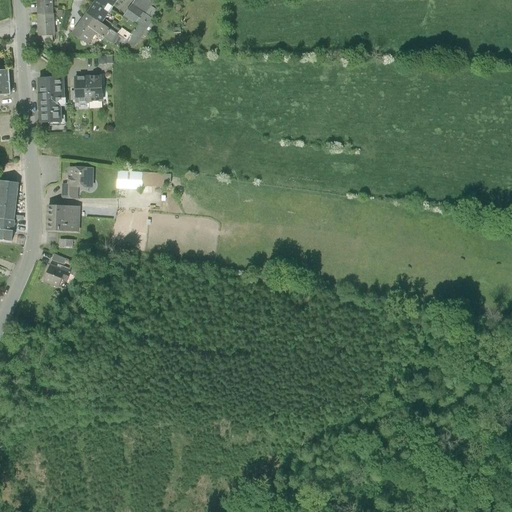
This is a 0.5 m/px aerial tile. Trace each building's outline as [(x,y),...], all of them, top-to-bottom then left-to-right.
[(37,0),(38,15),(53,15),(52,0),(37,0)] [(96,0),(73,35),(87,44),(95,33),(104,20),(117,0),(96,0)] [(129,20),(138,26),(142,20),(146,14),(152,19),(155,15),(153,14),(156,10),(151,7),(155,0),(136,0),(123,19),(127,22),(129,20)] [(146,14),(142,20),(138,26),(130,36),(127,41),(125,45),(131,48),(133,48),(144,34),(147,36),(149,33),(146,31),(153,20),(152,19),(146,14)] [(55,36),(53,15),(38,15),(39,37),(55,36)] [(121,32),(104,20),(95,33),(109,43),(114,45),(115,43),(123,47),(125,45),(127,41),(130,36),(122,30),(121,32)] [(0,71),(0,95),(9,95),(8,71),(0,71)] [(101,77),(88,78),(89,102),(102,101),(101,77)] [(76,102),(89,102),(88,78),(75,79),(76,102)] [(63,79),(39,80),(40,101),(52,100),(60,107),(64,103),(63,79)] [(52,100),(40,101),(41,123),(61,122),(60,107),(52,100)] [(62,187),(61,200),(77,201),(77,188),(92,188),(93,170),(69,169),(68,187),(62,187)] [(142,172),(119,171),(118,187),(141,189),(141,186),(142,172)] [(165,174),(142,172),(141,186),(164,187),(165,174)] [(0,180),(0,219),(13,221),(17,183),(0,180)] [(49,207),(47,232),(77,233),(78,209),(49,207)] [(0,231),(12,232),(13,221),(0,219),(0,231)] [(0,231),(0,241),(10,244),(12,232),(0,231)] [(54,253),(52,259),(64,264),(66,258),(54,253)] [(82,265),(74,261),(69,273),(77,277),(82,265)] [(50,264),(43,281),(59,287),(65,270),(50,264)]
